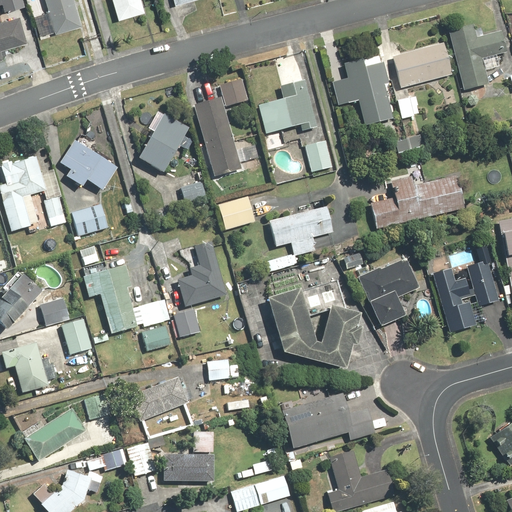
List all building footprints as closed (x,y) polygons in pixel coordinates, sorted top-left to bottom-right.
[(27,6),(25,0),(0,0),(0,3),(0,5),(4,4),(7,12),(27,6)] [(75,0),(47,0),(58,33),(83,25),(75,0)] [(147,12),(143,0),(115,0),(122,20),(147,12)] [(1,13),(0,13),(0,60),(6,59),(4,50),(30,43),(22,16),(3,21),(1,13)] [(471,29),(446,36),(456,96),(484,88),(478,57),(501,51),(498,31),(473,38),(471,29)] [(439,42),(388,58),(397,91),(449,75),(439,42)] [(377,55),(339,64),(342,80),(329,83),(334,106),(354,101),(360,126),(387,119),(380,87),(384,86),(377,55)] [(224,97),(196,106),(216,178),(244,170),(227,108),(251,101),(244,79),(221,86),(224,97)] [(260,106),(268,134),(310,125),(312,131),(320,129),(307,80),(282,87),(285,100),(260,106)] [(412,98),(394,102),(398,120),(416,116),(412,98)] [(193,125),(168,111),(141,160),(166,174),(193,125)] [(408,137),(391,142),(394,153),(412,147),(408,137)] [(120,169),(77,141),(62,164),(73,171),(69,177),(86,188),(90,182),(105,192),(120,169)] [(333,167),(327,141),(307,145),(313,172),(333,167)] [(10,185),(1,187),(14,233),(28,229),(30,234),(42,231),(33,197),(46,193),(49,201),(44,202),(51,228),(71,223),(56,170),(44,173),(39,157),(31,159),(30,156),(0,163),(0,165),(1,170),(5,169),(10,185)] [(205,171),(179,178),(188,207),(210,200),(204,181),(208,180),(205,171)] [(371,231),(458,208),(449,177),(411,187),(409,177),(383,183),(387,199),(365,205),(371,231)] [(250,197),(220,206),(228,231),(258,223),(250,197)] [(102,205),(72,214),(80,237),(109,228),(102,205)] [(329,207),(270,223),(277,248),(292,244),(295,255),(265,263),(267,274),(299,265),(297,257),(319,252),(315,238),(336,233),(329,207)] [(511,220),(497,224),(511,314),(511,220)] [(229,297),(213,242),(196,248),(202,268),(193,270),(195,277),(180,281),(188,309),(229,297)] [(452,266),(433,272),(451,331),(478,323),(473,308),(500,300),(489,265),(491,264),(486,248),(479,250),(482,262),(468,267),(469,268),(454,273),(452,266)] [(375,268),(354,277),(365,302),(363,303),(374,327),(399,316),(392,300),(416,289),(402,258),(376,270),(375,268)] [(129,267),(85,277),(91,299),(102,297),(112,335),(139,328),(129,289),(134,288),(129,267)] [(45,290),(20,269),(3,289),(9,293),(0,303),(0,322),(10,331),(45,290)] [(275,352),(337,370),(345,343),(350,345),(355,328),(349,327),(353,314),(324,306),(313,344),(307,342),(292,289),(260,299),(275,352)] [(62,325),(73,322),(66,298),(40,305),(47,329),(62,325)] [(166,300),(140,308),(146,328),(172,320),(166,300)] [(196,309),(175,314),(181,339),(202,334),(196,309)] [(73,322),(62,325),(71,357),(95,350),(86,318),(73,322)] [(172,346),(167,326),(142,333),(148,353),(172,346)] [(5,354),(9,369),(16,367),(24,395),(50,387),(49,385),(48,381),(58,378),(52,356),(42,359),(37,345),(5,354)] [(187,360),(187,368),(206,367),(206,358),(187,360)] [(232,380),(232,378),(240,378),(239,366),(232,367),(232,359),(209,359),(210,381),(232,380)] [(181,378),(136,394),(146,422),(191,406),(181,378)] [(305,405),(285,410),(295,449),(323,442),(351,435),(353,440),(377,434),(370,408),(350,413),(345,395),(333,398),(329,383),(301,390),(305,405)] [(106,394),(84,401),(89,418),(111,410),(106,394)] [(75,408),(26,438),(40,462),(89,432),(75,408)] [(511,425),(493,437),(511,466),(511,425)] [(215,433),(185,432),(185,452),(215,454),(215,433)] [(128,449),(136,478),(160,471),(152,443),(128,449)] [(124,450),(89,461),(92,472),(105,468),(106,472),(118,468),(129,465),(124,450)] [(340,491),(330,494),(329,494),(334,511),(337,511),(346,510),(397,496),(390,470),(363,477),(356,451),(331,457),(340,490),(340,491)] [(165,455),(164,481),(216,484),(217,458),(165,455)] [(278,458),(254,464),(257,477),(281,470),(278,458)] [(63,484),(39,505),(45,511),(67,511),(82,498),(88,476),(67,470),(63,484)] [(255,484),(262,506),(292,498),(287,476),(255,484)] [(262,506),(255,484),(231,490),(236,511),(241,511),(262,507),(262,506)] [(511,511),(511,500),(499,508),(501,511),(511,511)]
